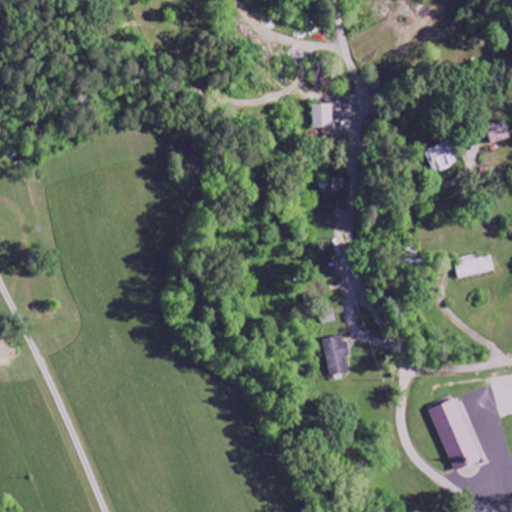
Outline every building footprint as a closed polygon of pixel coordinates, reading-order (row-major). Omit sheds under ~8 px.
[(314,106),(315,131),(335,130),(334,106),(314,106)] [(492,146),(511,139),(506,121),(486,128),(492,146)] [(434,174),(458,165),(450,143),(425,151),(434,174)] [(343,191),(343,178),(325,178),(325,207),(339,206),(339,192),(343,191)] [(493,257),(476,261),(475,257),(455,262),(459,281),(496,272),(493,257)] [(337,323),(335,310),(321,312),(323,325),(337,323)] [(323,342),(332,379),(351,374),(347,359),(351,358),(345,337),(323,342)] [(431,409),(454,472),(482,462),(458,399),(431,409)]
